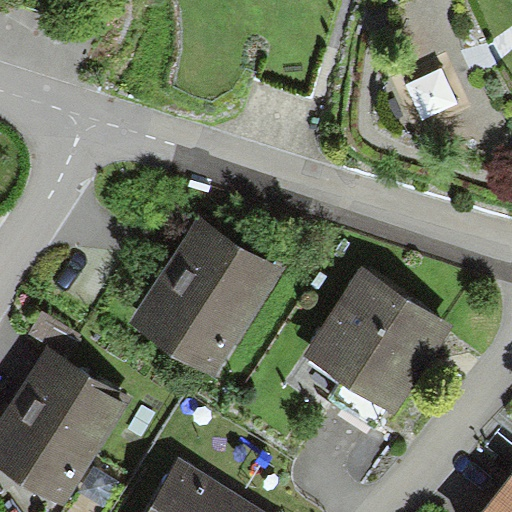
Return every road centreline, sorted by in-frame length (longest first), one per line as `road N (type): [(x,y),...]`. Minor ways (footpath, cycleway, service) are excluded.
road 1 (residential): [(91,115),(511,249)]
road 2 (residential): [(511,351),(388,511)]
road 3 (residential): [(0,276),(91,115)]
